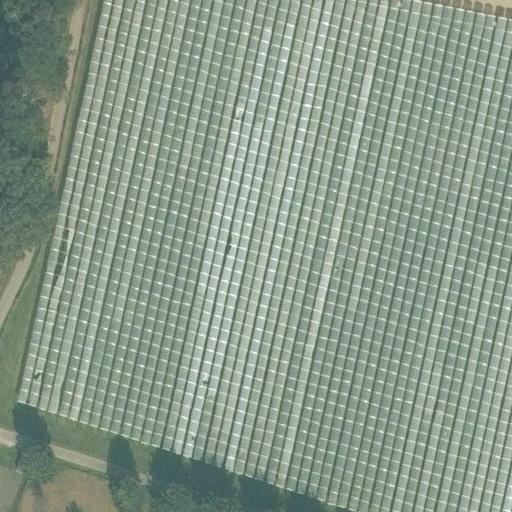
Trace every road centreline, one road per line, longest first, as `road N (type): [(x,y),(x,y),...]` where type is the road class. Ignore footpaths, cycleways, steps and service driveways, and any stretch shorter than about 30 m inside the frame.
road 1 (track): [(0,314),(31,249),(79,0)]
road 2 (track): [(0,436),(232,511)]
